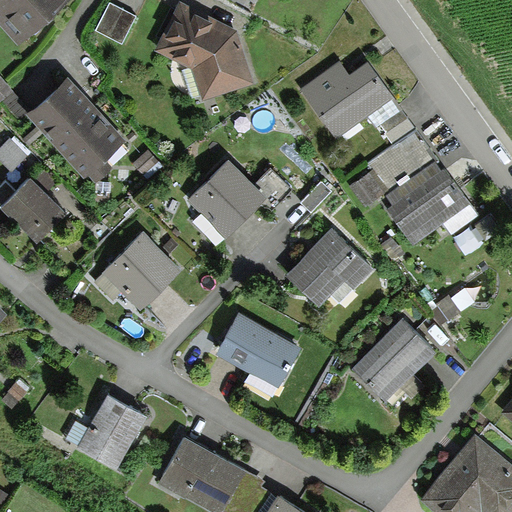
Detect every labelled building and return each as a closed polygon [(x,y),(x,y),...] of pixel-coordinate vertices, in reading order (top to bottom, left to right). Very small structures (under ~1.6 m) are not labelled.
[(0,0),(0,20),(14,37),(56,0),(0,0)] [(115,43),(131,18),(107,4),(92,29),(115,43)] [(233,34),(180,9),(162,49),(194,63),(202,93),(247,80),(233,34)] [(305,93),(330,131),(368,106),(391,141),(409,129),(362,56),(305,93)] [(0,80),(0,98),(8,93),(0,80)] [(119,143),(68,83),(32,113),(84,173),(119,143)] [(380,195),(408,238),(443,215),(451,227),(471,214),(418,134),(350,178),(367,204),(380,195)] [(0,153),(12,166),(23,156),(8,141),(0,148),(0,153)] [(143,150),(132,161),(143,172),(154,161),(143,150)] [(228,166),(192,200),(221,229),(257,195),(228,166)] [(64,210),(31,178),(8,202),(40,234),(64,210)] [(331,230),(291,274),(321,300),(341,278),(352,288),(371,267),(331,230)] [(171,267),(141,236),(106,271),(136,302),(171,267)] [(446,297),(435,304),(445,318),(455,311),(446,297)] [(297,346),(240,313),(221,347),(278,379),(297,346)] [(399,321),(354,369),(385,399),(431,352),(399,321)] [(115,461),(143,411),(109,392),(82,443),(115,461)] [(511,469),(472,439),(428,498),(446,511),(471,511),(478,503),(489,511),(501,511),(511,498),(511,469)] [(262,482),(184,441),(161,483),(216,511),(254,511),(264,494),(258,491),(262,482)] [(296,511),(278,500),(269,511),(296,511)]
